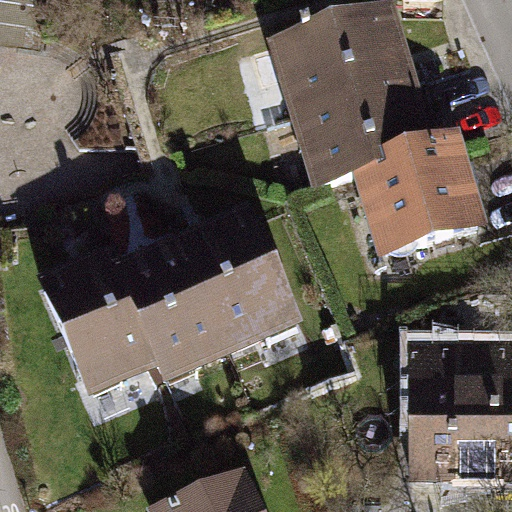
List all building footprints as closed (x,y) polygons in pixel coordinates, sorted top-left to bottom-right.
[(272,58),(295,135),(419,97),(396,21),(272,58)] [(295,135),(318,211),(363,197),(401,186),(398,177),(439,165),(419,97),(295,135)] [(467,157),(439,165),(398,177),(401,186),(363,197),(388,282),(495,250),(467,157)] [(254,229),(187,261),(240,372),(307,340),(254,229)] [(240,372),(187,261),(129,288),(154,340),(140,347),(160,388),(169,406),(240,372)] [(154,340),(129,288),(117,263),(37,301),(94,419),(160,388),(140,347),(154,340)] [(511,363),(415,365),(417,501),(511,499),(511,363)] [(262,511),(248,482),(185,511),(262,511)]
